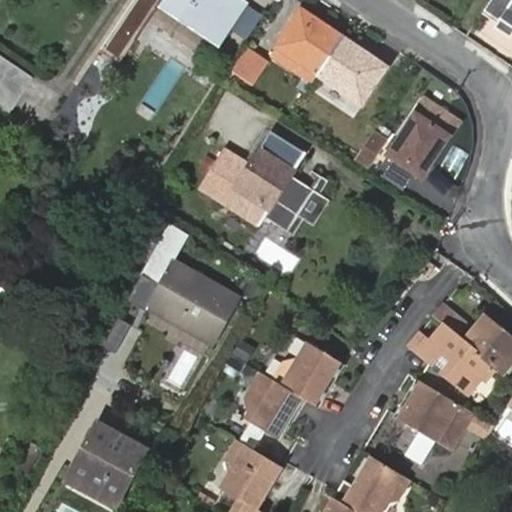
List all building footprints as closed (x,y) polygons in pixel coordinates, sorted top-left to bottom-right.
[(238,17),(247,4),(241,0),(160,0),(158,5),(182,21),(185,15),(223,40),(238,17)] [(511,0),(490,0),(482,13),(497,24),(495,27),(511,39),(511,38),(511,0)] [(318,74),(343,38),(313,17),(302,10),(299,14),(277,46),(300,61),(309,68),(303,77),(299,83),(308,89),(318,74)] [(387,67),(343,38),(318,74),(362,104),(387,67)] [(266,63),(246,49),(232,69),(252,83),(266,63)] [(0,55),(0,108),(9,115),(34,78),(0,55)] [(293,71),(303,77),(309,68),(300,61),(293,71)] [(416,114),(388,155),(417,175),(422,178),(430,166),(449,136),(416,114)] [(226,149),(201,189),(260,226),(267,214),(287,226),(294,214),(310,190),(290,178),(306,153),(271,131),(251,164),(226,149)] [(366,143),(355,159),(368,167),(384,143),(372,134),(366,143)] [(327,201),(310,190),(294,214),(312,225),(327,201)] [(150,214),(140,230),(155,241),(166,225),(150,214)] [(187,234),(170,223),(155,251),(144,272),(143,274),(131,296),(215,346),(240,301),(171,260),(187,234)] [(466,323),(443,305),(434,316),(447,328),(451,331),(456,335),(466,323)] [(504,375),(511,364),(511,336),(485,315),(478,324),(481,326),(477,332),(473,329),(464,341),(494,366),(497,369),(504,375)] [(437,348),(451,331),(447,328),(433,345),(437,348)] [(470,395),(484,377),(494,366),(464,341),(456,335),(451,331),(437,348),(433,345),(420,334),(418,336),(410,345),(434,365),(443,353),(452,361),(443,372),(470,395)] [(304,399),(319,408),(345,365),(310,344),(300,358),(286,361),(274,380),(304,399)] [(488,381),(497,369),(494,366),(484,377),(488,381)] [(304,399),(274,380),(262,373),(246,398),(250,412),(246,419),(279,439),(286,429),(291,420),(287,418),(291,412),(295,414),(304,399)] [(453,452),(470,423),(476,414),(462,406),(419,381),(410,396),(412,397),(408,405),(405,404),(396,419),(453,452)] [(287,418),(291,420),(295,414),(291,412),(287,418)] [(483,430),(488,421),(476,414),(470,423),(483,430)] [(148,451),(99,424),(73,472),(122,498),(148,451)] [(16,466),(30,442),(28,441),(15,465),(16,466)] [(282,468),(237,441),(226,459),(230,474),(221,490),(224,492),(213,509),(219,511),(258,511),(257,511),(282,468)] [(41,448),(30,442),(16,466),(28,472),(41,448)] [(345,481),(338,492),(334,499),(356,511),(381,511),(388,501),(395,497),(407,477),(371,457),(354,487),(345,481)] [(356,511),(334,499),(326,511),(356,511)]
